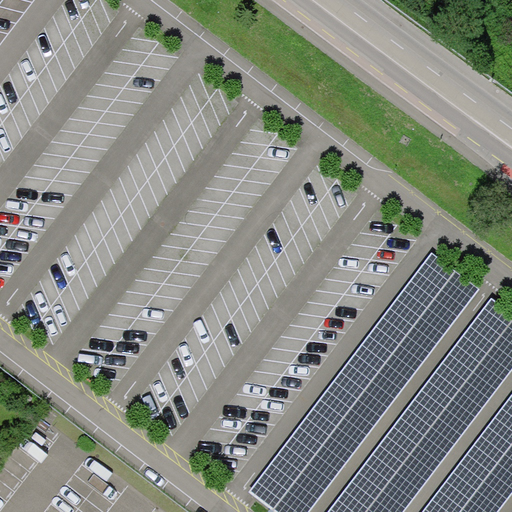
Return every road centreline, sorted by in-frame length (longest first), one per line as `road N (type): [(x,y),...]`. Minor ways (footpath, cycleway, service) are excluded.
road 1 (primary): [(303,0),(511,156)]
road 2 (primary): [(511,121),(345,0)]
